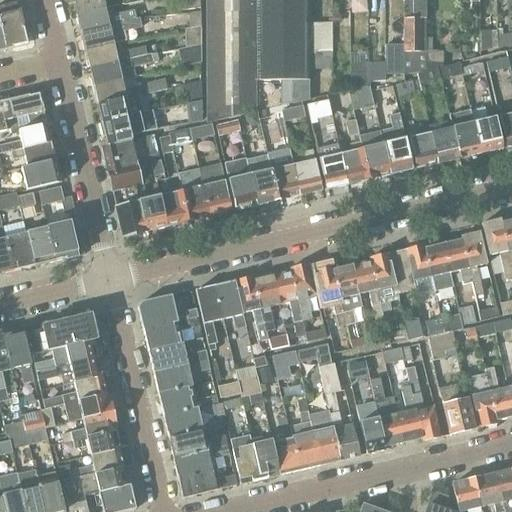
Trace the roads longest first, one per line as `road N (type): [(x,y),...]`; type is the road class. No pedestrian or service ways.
road 1 (residential): [(110,279),(511,185)]
road 2 (residential): [(161,511),(110,279)]
road 3 (residential): [(110,279),(61,63)]
road 4 (residential): [(226,511),(402,470)]
